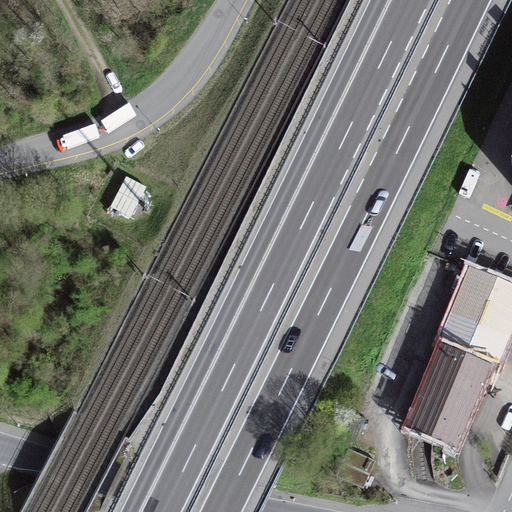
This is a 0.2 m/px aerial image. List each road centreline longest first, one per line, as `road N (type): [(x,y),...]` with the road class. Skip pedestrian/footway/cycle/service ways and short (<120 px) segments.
road 1 (motorway): [(378,0),(128,511)]
road 2 (motorway): [(411,0),(162,511)]
road 3 (motorway): [(220,511),(469,0)]
road 4 (unclassified): [(0,160),(143,114),(191,67),(232,0)]
road 5 (secondary): [(271,511),(0,448)]
road 6 (track): [(62,0),(123,125)]
